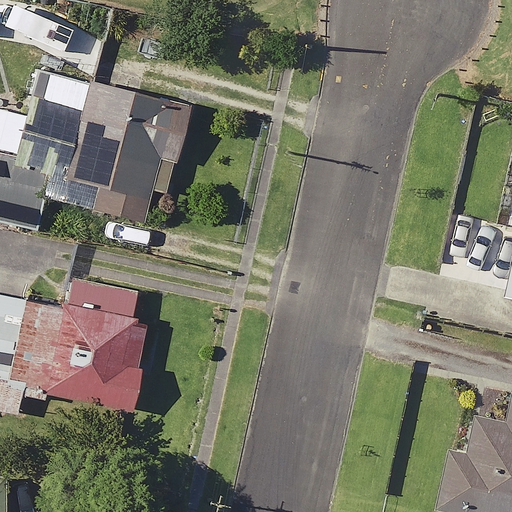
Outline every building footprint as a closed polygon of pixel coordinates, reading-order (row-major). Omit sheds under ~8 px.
[(38,9),(0,0),(0,27),(32,35),(38,9)] [(2,159),(0,158),(0,221),(29,228),(36,195),(130,218),(138,187),(154,191),(176,104),(25,67),(2,159)] [(511,147),(498,224),(511,226),(499,294),(511,296),(511,147)] [(122,290),(55,278),(51,302),(0,292),(0,409),(5,410),(9,387),(116,405),(131,323),(117,320),(122,290)] [(511,511),(511,361),(509,360),(498,415),(456,407),(436,509),(449,511),(511,511)]
